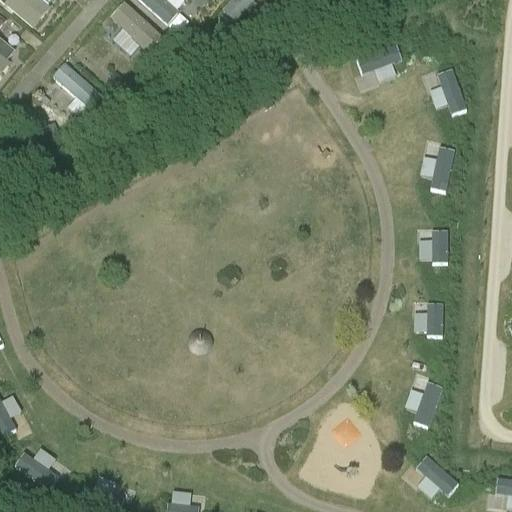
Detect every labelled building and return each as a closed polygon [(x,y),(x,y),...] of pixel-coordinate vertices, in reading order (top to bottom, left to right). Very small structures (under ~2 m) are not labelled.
[(12,0),(6,9),(35,30),(58,0),(12,0)] [(181,0),(135,0),(166,28),(187,5),(181,0)] [(234,0),(223,14),(237,25),(258,0),(234,0)] [(113,43),(131,59),(141,49),(148,55),(163,39),(125,5),(110,21),(123,33),(113,43)] [(0,76),(18,56),(0,39),(0,76)] [(397,82),(394,66),(402,65),(398,48),(358,56),(364,89),(397,82)] [(52,81),(76,102),(68,110),(83,124),(105,100),(66,65),(52,81)] [(449,109),(452,117),(466,113),(456,73),(438,78),(442,92),(432,95),(437,112),(449,109)] [(437,163),(425,160),(421,179),(432,181),(430,191),(447,195),(456,154),(440,150),(437,163)] [(433,244),(419,244),(420,265),(450,264),(449,233),(433,234),(433,244)] [(414,338),(444,338),(444,307),(428,307),(428,316),(414,316),(414,338)] [(426,386),(424,396),(411,393),(406,411),(417,414),(414,425),(432,430),(443,391),(426,386)] [(15,398),(2,404),(0,400),(0,437),(2,441),(18,434),(20,439),(31,434),(15,398)] [(50,474),(57,462),(40,452),(34,462),(24,456),(15,471),(51,493),(59,480),(50,474)] [(428,458),(417,470),(427,479),(419,489),(432,501),(440,493),(448,500),(460,487),(428,458)] [(95,493),(85,489),(79,504),(101,511),(121,511),(129,491),(99,480),(95,493)] [(496,497),(508,499),(506,511),(511,511),(511,482),(498,481),(496,497)] [(200,511),(201,510),(191,508),(192,497),(171,494),(168,511),(200,511)]
